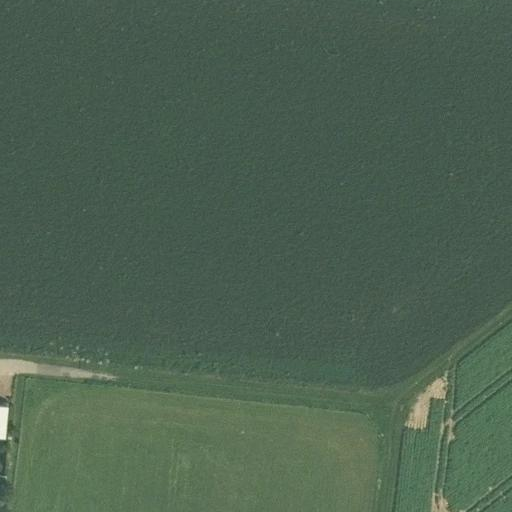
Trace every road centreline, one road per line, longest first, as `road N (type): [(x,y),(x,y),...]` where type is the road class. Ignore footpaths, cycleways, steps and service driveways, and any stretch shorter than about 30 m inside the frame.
road 1 (track): [(391,414),(14,374)]
road 2 (track): [(381,511),(391,414),(511,320)]
